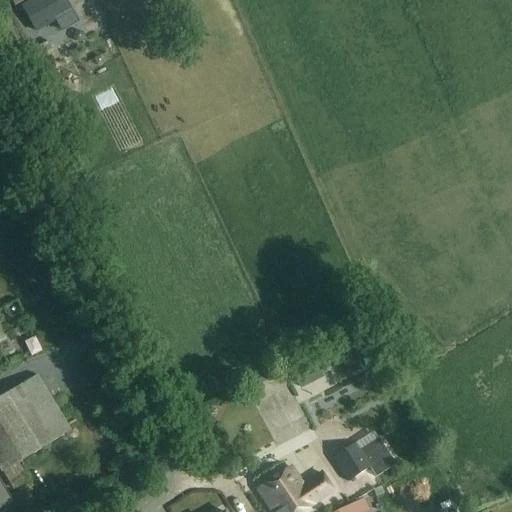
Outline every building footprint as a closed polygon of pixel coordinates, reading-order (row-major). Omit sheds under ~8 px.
[(63,30),(78,21),(65,0),(34,0),(23,7),(37,31),(57,20),(63,30)] [(0,464),(17,457),(67,432),(37,370),(0,388),(0,464)] [(273,434),(285,428),(269,399),(258,405),(273,434)] [(370,468),(376,477),(395,464),(378,438),(360,451),(371,467),(370,468)] [(371,467),(360,451),(355,443),(332,458),(348,483),(370,468),(371,467)] [(303,511),(315,505),(315,504),(333,492),(322,475),(303,486),(292,468),(258,490),(271,511),(303,511)] [(336,511),(365,511),(367,511),(362,501),(336,511)]
